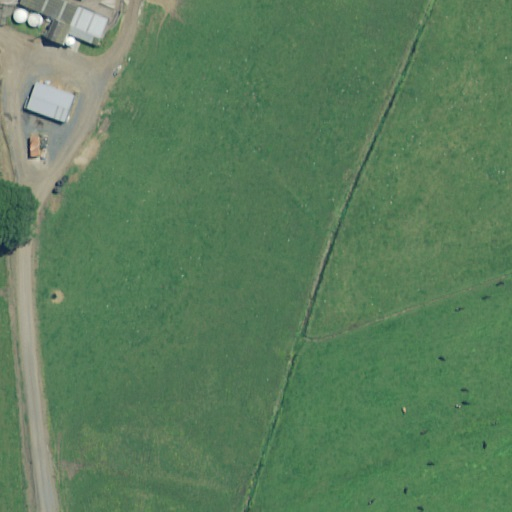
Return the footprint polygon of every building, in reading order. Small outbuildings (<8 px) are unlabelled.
[(46,0),(23,0),(21,4),(40,14),(46,0)] [(57,20),(65,3),(58,0),(51,0),(45,14),(57,20)] [(73,24),(79,8),(69,4),(62,20),(73,24)] [(73,24),(69,34),(92,44),(95,37),(101,40),(109,20),(79,8),(73,24)] [(70,26),(55,21),(48,39),(63,45),(70,26)] [(75,96),(37,83),(25,118),(39,123),(42,114),(66,123),(75,96)] [(38,136),(29,136),(31,157),(40,157),(38,136)]
